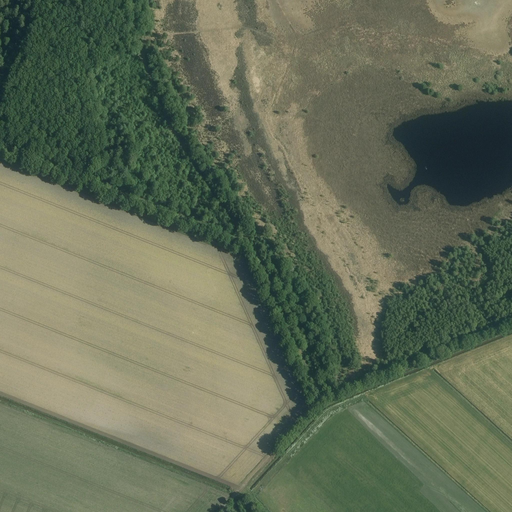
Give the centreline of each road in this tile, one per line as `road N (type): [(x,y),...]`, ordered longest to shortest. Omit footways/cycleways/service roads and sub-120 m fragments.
road 1 (track): [(250,244),(172,131),(141,56),(131,0)]
road 2 (track): [(250,244),(0,145)]
road 3 (track): [(320,399),(511,322)]
road 4 (track): [(320,399),(250,244)]
road 5 (track): [(217,511),(320,399)]
